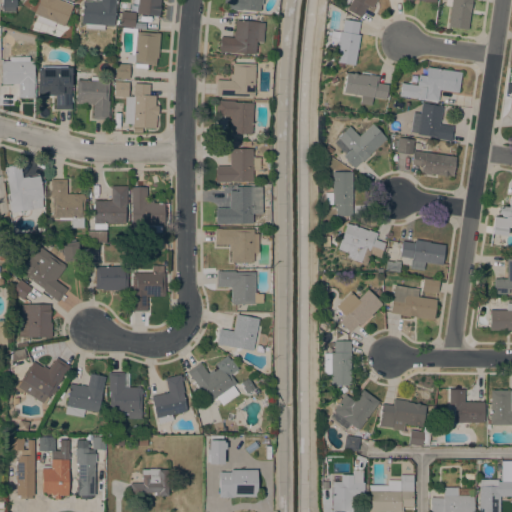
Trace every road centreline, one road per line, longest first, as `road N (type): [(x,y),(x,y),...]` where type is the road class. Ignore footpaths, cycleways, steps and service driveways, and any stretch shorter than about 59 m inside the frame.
road 1 (residential): [(451,358),(501,0)]
road 2 (residential): [(184,327),(192,0)]
road 3 (residential): [(184,151),(100,153),(0,127)]
road 4 (residential): [(511,358),(390,356)]
